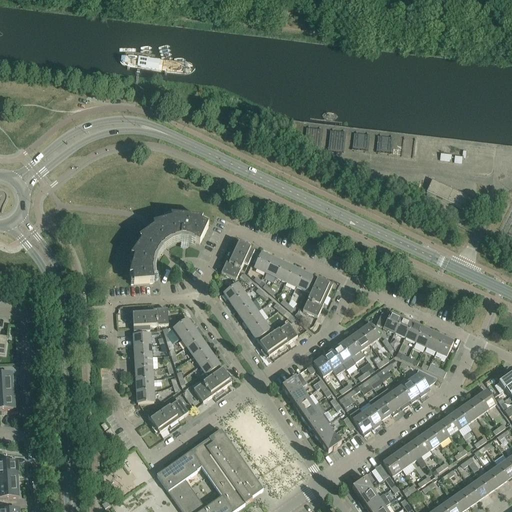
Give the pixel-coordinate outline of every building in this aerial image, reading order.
[(432,181),(427,193),(463,210),(468,198),(432,181)] [(201,225),(203,221),(171,218),(172,222),(153,227),(155,230),(166,246),(170,244),(175,242),(181,240),(189,241),(195,243),(194,244),(200,246),(208,228),(201,225)] [(166,246),(155,230),(152,232),(150,234),(161,250),(164,248),(166,246)] [(161,251),(161,250),(150,234),(139,241),(142,243),(131,259),(134,260),(129,279),(133,278),(134,286),(154,284),(154,279),(153,279),(152,272),(154,267),(153,267),(155,261),(157,257),(157,256),(161,251)] [(248,266),(255,252),(236,243),(226,264),(241,271),(244,265),(248,266)] [(265,274),(272,260),(261,255),(254,269),(265,274)] [(275,279),(282,264),(272,260),(265,274),(275,279)] [(241,271),(226,264),(221,275),(236,282),(241,271)] [(286,284),(293,269),(282,264),(275,279),(286,284)] [(296,289),(303,274),(293,269),(286,284),(296,289)] [(307,294),(314,279),(303,274),(296,289),(307,294)] [(322,309),(332,288),(314,279),(307,294),(311,296),(308,302),(322,309)] [(230,304),(244,295),(237,285),(224,294),(230,304)] [(237,313),(250,304),(244,295),(230,304),(237,313)] [(317,320),(322,309),(308,302),(303,313),(317,320)] [(244,323),(257,314),(250,304),(237,313),(244,323)] [(167,311),(155,312),(156,328),(168,327),(167,311)] [(156,328),(155,312),(132,313),(134,334),(150,333),(149,328),(156,328)] [(250,332),(264,323),(257,314),(244,323),(250,332)] [(394,334),(401,320),(391,315),(389,318),(382,314),(377,326),(394,334)] [(405,339),(412,324),(408,323),(409,320),(403,318),(402,320),(401,320),(394,334),(405,339)] [(174,330),(180,339),(193,330),(187,320),(174,330)] [(257,342),(270,333),(264,323),(250,332),(257,342)] [(364,330),(361,333),(370,346),(380,339),(369,323),(362,328),(364,330)] [(415,344),(422,329),(418,328),(419,325),(414,323),(413,325),(412,324),(405,339),(415,344)] [(288,345),(298,339),(288,325),(278,332),(288,345)] [(172,328),(167,331),(163,332),(165,337),(169,336),(175,333),(172,328)] [(426,349),(433,334),(422,329),(415,344),(426,349)] [(200,339),(193,330),(180,339),(187,349),(200,339)] [(269,359),(288,345),(278,332),(273,336),(270,333),(257,342),(269,359)] [(370,346),(361,333),(351,339),(361,352),(370,346)] [(436,354),(443,339),(433,334),(426,349),(436,354)] [(150,336),(134,337),(134,348),(151,347),(150,336)] [(207,349),(200,339),(187,349),(193,358),(207,349)] [(361,352),(351,339),(342,346),(351,359),(355,365),(365,358),(361,352)] [(447,359),(454,344),(443,339),(436,354),(447,359)] [(351,359),(342,346),(333,352),(342,366),(351,359)] [(151,359),(151,347),(134,348),(135,360),(151,359)] [(213,358),(207,349),(193,358),(200,368),(213,358)] [(342,366),(333,352),(323,359),(333,372),(336,377),(346,371),(342,366)] [(408,359),(403,356),(398,354),(396,358),(407,362),(408,359)] [(317,363),(314,366),(323,379),(333,372),(323,359),(322,356),(316,361),(317,363)] [(220,368),(213,358),(200,368),(207,377),(220,368)] [(152,370),(151,359),(135,360),(136,371),(152,370)] [(408,359),(407,362),(417,367),(419,363),(408,359)] [(438,368),(431,365),(427,372),(444,380),(447,373),(437,369),(438,368)] [(315,373),(311,367),(307,370),(311,376),(315,373)] [(213,398),(232,385),(220,368),(207,377),(209,381),(203,385),(213,398)] [(153,382),(152,370),(136,371),(136,383),(153,382)] [(410,383),(419,396),(420,398),(427,394),(425,392),(429,389),(428,388),(435,383),(437,380),(418,371),(417,374),(419,376),(410,383)] [(503,391),(511,385),(511,374),(498,384),(503,391)] [(0,387),(13,387),(13,378),(11,378),(11,375),(0,376),(0,387)] [(307,385),(300,375),(294,378),(295,379),(291,382),(290,382),(286,384),(287,385),(282,388),(288,397),(287,397),(288,398),(302,388),(307,385)] [(370,385),(379,379),(377,375),(367,382),(370,385)] [(153,393),(153,382),(136,383),(137,394),(153,393)] [(370,385),(367,382),(358,388),(360,392),(370,385)] [(400,389),(409,402),(411,405),(417,401),(415,398),(419,396),(410,383),(400,389)] [(213,398),(203,385),(194,392),(203,405),(213,398)] [(510,398),(511,396),(511,385),(503,391),(504,392),(506,391),(510,398)] [(14,394),(13,387),(0,387),(0,399),(13,399),(12,394),(14,394)] [(331,396),(328,392),(325,387),(321,390),(327,399),(331,396)] [(302,389),(302,388),(288,398),(288,399),(289,398),(290,401),(293,407),(294,408),(307,399),(301,390),(302,389)] [(351,398),(360,392),(358,388),(349,395),(351,398)] [(406,405),(409,402),(400,389),(391,396),(400,409),(402,411),(408,407),(406,405)] [(400,409),(391,396),(387,391),(378,397),(381,402),(391,415),(392,415),(393,417),(398,414),(397,411),(400,409)] [(496,406),(487,392),(477,399),(487,412),(496,406)] [(154,405),(153,393),(137,394),(138,406),(154,405)] [(341,405),(351,398),(349,395),(339,402),(341,405)] [(391,415),(381,402),(378,397),(369,404),(372,409),(381,422),(391,415)] [(13,400),(13,399),(0,399),(0,411),(13,410),(13,409),(14,408),(14,401),(13,400)] [(314,408),(307,399),(294,408),(295,408),(297,410),(299,416),(300,418),(314,408)] [(487,412),(477,399),(468,406),(477,419),(487,412)] [(179,402),(169,408),(179,422),(188,415),(179,402)] [(502,404),(500,405),(504,412),(508,410),(503,403),(502,404)] [(307,427),(321,417),(324,415),(326,414),(319,404),(314,408),(300,418),(307,427)] [(341,411),(338,405),(334,408),(330,411),(334,416),(341,411)] [(477,419),(468,406),(459,412),(468,425),(477,419)] [(160,435),(179,422),(169,408),(164,412),(161,409),(148,418),(160,435)] [(381,422),(372,409),(363,415),(372,428),(374,431),(380,427),(378,424),(381,422)] [(372,428),(363,415),(360,411),(350,417),(362,435),(364,438),(371,433),(369,431),(372,428)] [(468,425),(459,412),(449,419),(458,432),(468,425)] [(314,436),(327,427),(330,424),(324,415),(321,417),(307,427),(308,429),(312,432),(310,434),(312,437),(314,436)] [(458,432),(449,419),(440,425),(449,439),(458,432)] [(355,430),(351,424),(347,427),(351,433),(355,430)] [(449,439),(440,425),(430,432),(440,445),(449,439)] [(320,445),(321,445),(335,435),(334,435),(333,436),(327,427),(314,436),(315,438),(319,442),(321,444),(320,445)] [(110,439),(115,436),(110,430),(106,433),(110,439)] [(440,445),(430,432),(421,439),(430,452),(440,445)] [(180,511),(238,511),(252,502),(252,501),(254,499),(263,493),(221,433),(157,478),(180,511)] [(336,437),(335,435),(321,445),(321,446),(322,446),(328,454),(333,451),(333,452),(337,449),(337,448),(341,445),(340,443),(341,441),(341,439),(340,437),(338,437),(336,437)] [(430,452),(421,439),(411,445),(421,458),(430,452)] [(421,458),(411,445),(402,452),(411,465),(421,458)] [(477,458),(486,452),(484,448),(474,455),(477,458)] [(411,465),(402,452),(393,458),(402,472),(411,465)] [(0,476),(17,476),(17,474),(18,473),(18,466),(16,465),(16,464),(2,465),(2,458),(0,458),(0,476)] [(402,472),(393,458),(383,465),(392,478),(402,472)] [(507,482),(511,478),(511,468),(507,462),(498,469),(507,482)] [(383,482),(385,481),(389,478),(380,466),(375,470),(383,482)] [(498,488),(507,482),(498,469),(489,475),(498,488)] [(488,495),(498,488),(489,475),(479,482),(488,495)] [(17,480),(17,476),(0,476),(0,487),(19,487),(18,480),(17,480)] [(385,481),(391,490),(395,488),(389,478),(385,481)] [(358,499),(372,489),(371,487),(372,486),(372,484),(371,482),(369,481),(367,482),(366,480),(361,483),(360,482),(356,485),(357,486),(352,489),(358,498),(358,499)] [(479,502),(488,495),(479,482),(470,488),(479,502)] [(19,496),(19,487),(0,487),(0,505),(5,506),(4,499),(18,499),(18,496),(19,496)] [(479,502),(470,488),(460,495),(470,508),(479,502)] [(364,509),(378,499),(372,490),(373,490),(372,489),(358,499),(359,499),(361,501),(363,507),(364,509)] [(384,495),(378,499),(364,509),(365,509),(366,508),(367,511),(379,511),(385,509),(390,505),(384,495)] [(464,511),(470,508),(460,495),(451,502),(458,511),(464,511)] [(458,511),(451,502),(441,508),(444,511),(458,511)]
